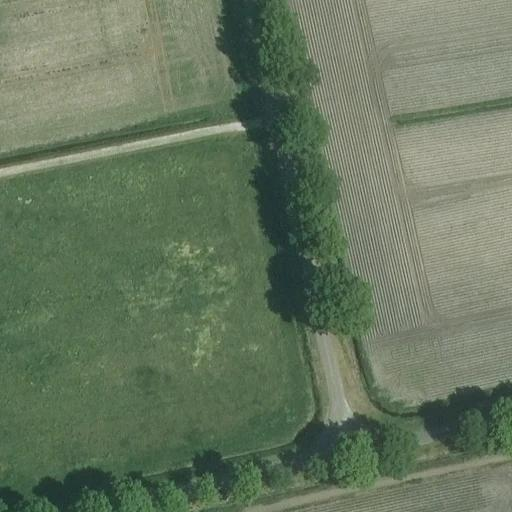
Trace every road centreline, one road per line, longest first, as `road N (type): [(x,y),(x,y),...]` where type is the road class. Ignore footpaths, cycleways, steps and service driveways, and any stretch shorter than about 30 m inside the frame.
road 1 (unclassified): [(352,451),(253,0)]
road 2 (unclassified): [(79,511),(352,451)]
road 3 (unclassified): [(352,451),(511,416)]
